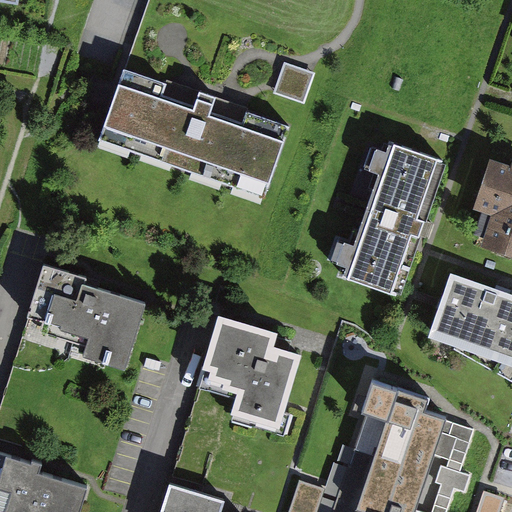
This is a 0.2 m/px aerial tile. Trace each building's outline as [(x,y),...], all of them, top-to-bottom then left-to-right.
[(308,102),(314,72),(284,66),(278,96),(308,102)] [(165,89),(122,75),(98,145),(265,201),(289,130),(247,115),(249,111),(167,83),(165,89)] [(357,246),(388,154),(369,147),(356,183),(372,189),(353,244),(357,246)] [(446,167),(396,150),(352,281),(402,298),(446,167)] [(511,171),(496,167),(481,212),(497,217),(486,251),(511,259),(511,171)] [(350,269),(357,248),(337,242),(331,263),(350,269)] [(124,374),(143,310),(81,291),(84,283),(43,271),(25,330),(87,349),(83,362),(124,374)] [(511,300),(453,280),(433,338),(511,366),(511,300)] [(281,341),(220,322),(203,378),(212,381),(210,388),(226,393),(224,400),(240,405),(233,425),(281,440),(305,364),(276,355),(281,341)] [(370,511),(449,511),(457,492),(466,495),(473,475),(463,472),(478,429),(427,411),(430,402),(374,382),(364,414),(389,422),(359,508),(370,511)] [(27,469),(0,460),(0,511),(80,511),(86,494),(35,479),(38,470),(28,467),(27,469)] [(317,511),(325,489),(300,481),(290,511),(317,511)] [(223,511),(226,503),(172,487),(164,511),(223,511)]
